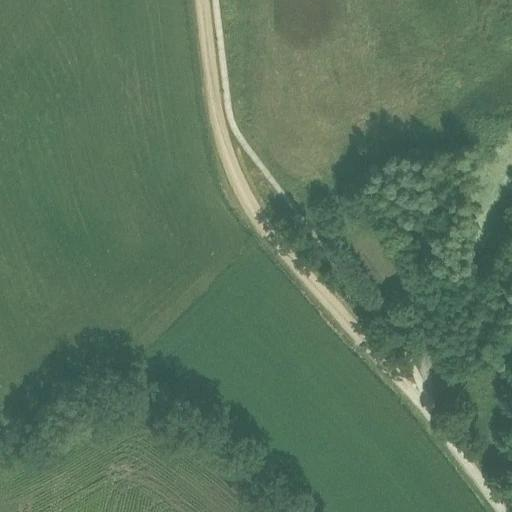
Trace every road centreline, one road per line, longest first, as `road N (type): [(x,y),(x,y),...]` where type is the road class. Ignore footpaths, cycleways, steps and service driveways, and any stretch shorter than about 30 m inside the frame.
road 1 (track): [(204,0),(221,150),(239,201),(422,410)]
road 2 (track): [(422,410),(499,511)]
